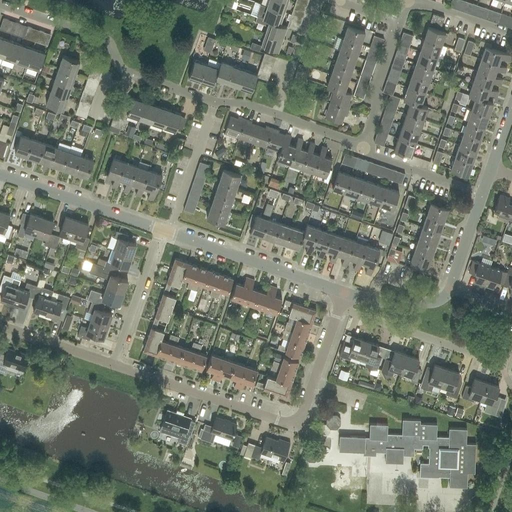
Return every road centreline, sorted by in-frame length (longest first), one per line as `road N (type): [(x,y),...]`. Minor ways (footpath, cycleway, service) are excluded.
road 1 (residential): [(336,309),(297,423),(286,426),(113,365)]
road 2 (residential): [(215,102),(123,73),(101,35),(0,4)]
road 3 (residential): [(336,309),(503,366),(511,341)]
road 4 (unclassified): [(341,294),(169,234)]
road 5 (unclassified): [(159,230),(3,178)]
road 6 (residential): [(363,149),(247,104),(215,102)]
road 7 (residential): [(363,149),(406,0)]
road 8 (residential): [(113,365),(159,230)]
road 9 (residential): [(169,234),(215,102)]
road 10 (residential): [(483,195),(363,149)]
